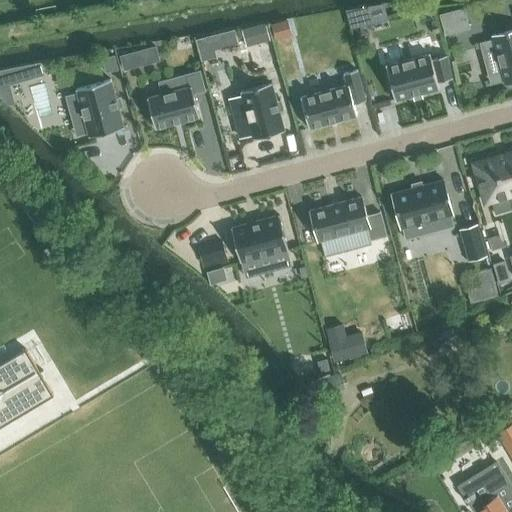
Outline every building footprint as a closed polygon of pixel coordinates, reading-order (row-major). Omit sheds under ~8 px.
[(370,3),(347,6),(350,26),(374,22),(370,3)] [(441,14),(446,33),(469,27),(464,8),(441,14)] [(288,21),(272,25),(275,39),(292,35),(288,21)] [(266,23),(242,29),(245,42),(259,38),(260,43),(270,40),(266,23)] [(235,29),(196,39),(200,54),(239,44),(235,29)] [(511,30),(493,35),(493,38),(505,80),(505,83),(511,81),(511,30)] [(139,50),(120,55),(123,68),(142,62),(139,50)] [(454,78),(447,55),(432,59),(430,53),(386,65),(396,100),(440,88),(438,82),(454,78)] [(114,55),(103,58),(107,72),(118,69),(114,55)] [(40,62),(27,65),(30,79),(43,75),(40,62)] [(347,85),(301,97),(309,128),(357,115),(354,103),(366,100),(357,69),(344,73),(347,85)] [(161,94),(147,97),(155,128),(200,116),(194,93),(205,90),(200,71),(186,75),(189,86),(161,94)] [(111,79),(76,88),(77,92),(88,133),(89,136),(124,127),(119,109),(116,97),(111,79)] [(253,135),(254,138),(285,130),(280,112),(277,101),(272,82),(241,90),(242,94),(253,135)] [(511,152),(474,164),(486,202),(509,195),(511,206),(511,152)] [(423,185),(412,188),(392,193),(401,228),(403,227),(406,238),(423,234),(421,223),(451,214),(453,214),(444,179),(423,185)] [(362,196),(310,210),(318,241),(320,240),(325,257),(372,245),(371,239),(387,235),(381,212),(367,216),(362,196)] [(281,215),(288,236),(297,233),(290,212),(281,215)] [(279,214),(231,227),(240,262),(241,262),(245,278),(291,266),(287,249),(288,249),(279,214)] [(486,255),(477,224),(460,230),(469,260),(486,255)] [(222,241),(198,247),(204,268),(228,262),(222,241)] [(506,261),(493,265),(498,281),(511,278),(506,261)] [(498,295),(491,267),(477,271),(480,284),(484,299),(498,295)] [(344,323),(326,328),(334,362),(368,352),(362,331),(347,335),(344,323)] [(26,348),(0,363),(0,427),(54,395),(26,348)] [(327,358),(317,361),(320,372),(330,370),(327,358)] [(340,373),(328,377),(334,391),(345,386),(340,373)] [(318,381),(296,389),(301,403),(323,395),(318,381)] [(476,411),(461,413),(463,434),(479,432),(476,411)] [(511,423),(498,432),(511,456),(511,423)] [(511,511),(511,487),(496,462),(460,484),(467,496),(464,498),(466,502),(470,499),(477,511),(480,510),(481,511),(511,511)]
